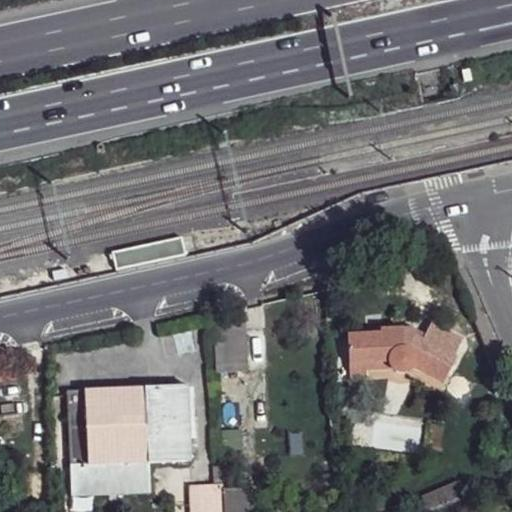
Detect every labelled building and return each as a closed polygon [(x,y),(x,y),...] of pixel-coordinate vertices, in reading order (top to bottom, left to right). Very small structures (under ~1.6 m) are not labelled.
[(116,264),(184,250),(180,235),(113,249),(116,264)] [(213,324),(216,374),(247,373),(244,321),(213,324)] [(348,335),(349,366),(389,364),(390,367),(392,370),(395,373),(398,374),(400,375),(403,374),(406,374),(409,373),(411,371),(412,368),(443,385),(465,340),(431,324),(425,338),(423,344),(413,339),(413,332),(413,328),(380,330),(380,334),(348,335)] [(425,338),(413,332),(413,339),(423,344),(425,338)] [(67,393),(72,498),(150,495),(148,465),(190,463),(187,388),(67,393)] [(190,480),(190,511),(222,511),(221,479),(190,480)] [(450,484),(427,494),(434,511),(457,502),(450,484)] [(223,490),(223,511),(251,511),(250,489),(223,490)]
